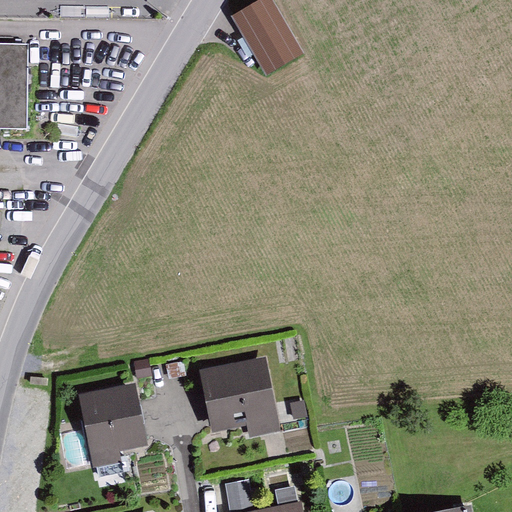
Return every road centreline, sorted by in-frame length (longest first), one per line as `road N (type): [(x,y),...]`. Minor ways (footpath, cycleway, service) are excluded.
road 1 (tertiary): [(221,0),(42,299),(0,412)]
road 2 (unknown): [(185,59),(110,32),(0,30)]
